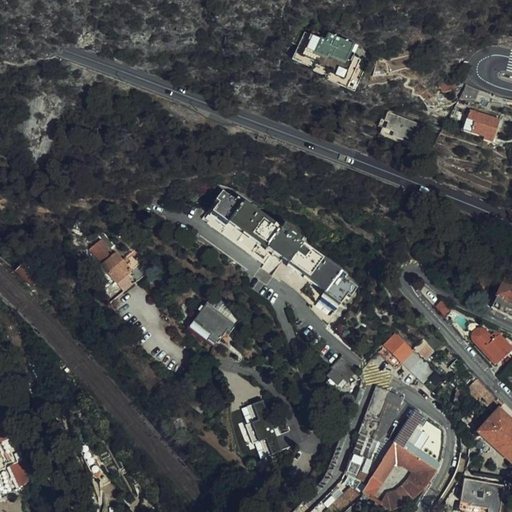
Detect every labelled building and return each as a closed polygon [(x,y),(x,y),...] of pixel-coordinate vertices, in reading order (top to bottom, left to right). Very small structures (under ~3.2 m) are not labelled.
[(356,85),(368,59),(355,53),(359,45),(331,31),(327,39),(314,33),(313,35),(304,54),(317,60),(319,61),(318,63),(319,64),(330,69),(332,70),(331,73),(332,73),(342,78),(344,79),(356,85)] [(304,54),(313,35),(307,32),(298,51),(304,54)] [(317,60),(304,54),(298,51),(295,57),(314,66),(317,60)] [(330,69),(319,64),(316,70),(327,76),(330,69)] [(339,85),(342,78),(332,73),(329,79),(339,85)] [(342,86),(354,92),(356,85),(344,79),(342,86)] [(466,86),(459,99),(473,104),(480,91),(466,86)] [(500,121),(470,111),(463,131),(484,138),(483,141),(493,144),(500,121)] [(413,146),(421,125),(389,113),(386,121),(389,123),(385,134),(413,146)] [(427,162),(422,171),(432,174),(436,166),(427,162)] [(347,297),(351,299),(357,290),(344,280),(346,277),(302,246),(304,243),(299,239),(297,235),(295,233),(289,233),(283,228),(281,231),(239,199),(236,204),(223,194),(218,201),(221,203),(207,222),(228,238),(265,266),(271,258),(278,264),(269,277),(280,286),(283,282),(311,304),(310,308),(328,327),(341,306),(345,299),(347,297)] [(116,285),(131,273),(111,249),(115,246),(104,233),(99,237),(102,240),(90,251),(102,266),(101,268),(116,285)] [(25,264),(18,273),(33,287),(41,278),(25,264)] [(139,264),(131,273),(137,281),(146,273),(139,264)] [(493,308),(511,317),(511,284),(506,281),(493,308)] [(445,303),(441,310),(450,320),(456,311),(445,303)] [(208,306),(193,327),(217,345),(227,334),(229,336),(238,323),(234,320),(235,318),(232,316),(228,321),(208,306)] [(443,339),(434,329),(425,338),(415,348),(425,358),(435,348),(443,339)] [(511,351),(511,349),(500,336),(498,338),(495,335),(490,339),(484,332),(481,331),(478,331),(474,333),(473,338),(497,365),(511,351)] [(379,353),(394,369),(402,361),(411,352),(396,336),(379,353)] [(443,339),(435,348),(437,349),(445,341),(443,339)] [(425,358),(415,348),(411,352),(402,361),(434,392),(447,380),(425,358)] [(347,367),(350,364),(342,357),(331,367),(334,371),(329,377),(337,385),(343,378),(348,382),(355,375),(349,370),(347,367)] [(496,415),(503,406),(478,381),(470,390),(496,415)] [(203,394),(206,396),(208,392),(206,390),(204,387),(200,386),(198,388),(197,392),(200,394),(203,394)] [(345,511),(350,508),(361,498),(363,492),(374,476),(364,472),(379,439),(388,432),(397,412),(403,400),(396,394),(377,387),(355,447),(346,475),(358,480),(349,488),(348,487),(321,511),(345,511)] [(186,392),(181,399),(202,414),(207,407),(198,400),(201,397),(198,395),(194,398),(186,392)] [(242,410),(249,423),(259,417),(252,404),(242,410)] [(511,463),(511,411),(505,404),(503,406),(496,415),(479,434),(511,464),(511,463)] [(0,438),(12,433),(1,410),(0,410),(0,438)] [(411,502),(417,497),(423,491),(429,484),(436,469),(440,459),(443,445),(444,430),(431,422),(416,413),(374,476),(363,492),(368,496),(391,511),(404,507),(411,502)] [(21,448),(18,430),(12,433),(0,438),(0,446),(20,488),(29,484),(21,448)] [(18,489),(20,488),(0,446),(0,471),(8,468),(18,489)] [(0,486),(4,495),(18,489),(8,468),(0,471),(0,486)] [(500,511),(504,487),(467,481),(463,500),(466,503),(471,504),(472,505),(489,509),(489,511),(500,511)] [(16,501),(16,511),(34,511),(34,504),(29,504),(29,500),(16,501)] [(7,511),(16,511),(16,501),(7,502),(7,511)]
